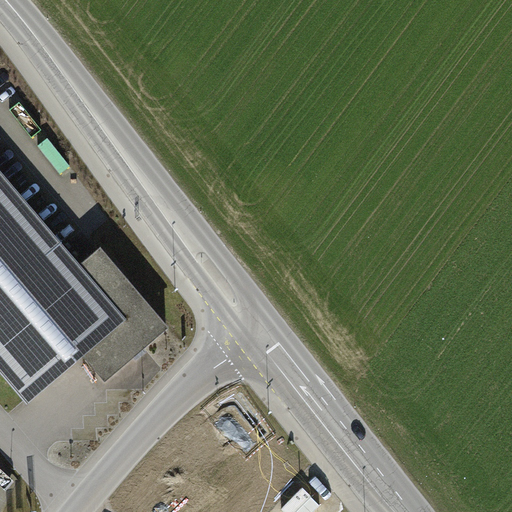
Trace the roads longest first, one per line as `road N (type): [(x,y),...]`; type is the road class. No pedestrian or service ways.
road 1 (secondary): [(6,0),(261,334)]
road 2 (residential): [(74,511),(179,397),(261,334)]
road 3 (secondary): [(261,334),(407,511)]
